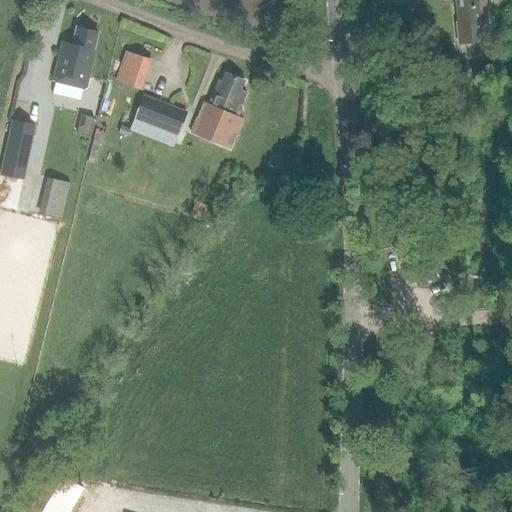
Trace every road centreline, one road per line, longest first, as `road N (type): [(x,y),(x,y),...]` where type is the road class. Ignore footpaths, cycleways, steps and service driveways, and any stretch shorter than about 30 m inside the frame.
road 1 (tertiary): [(345,511),(350,326),(336,0)]
road 2 (track): [(341,76),(293,71),(92,0)]
